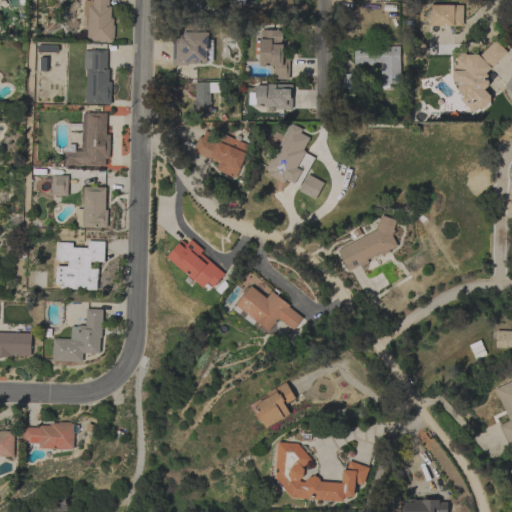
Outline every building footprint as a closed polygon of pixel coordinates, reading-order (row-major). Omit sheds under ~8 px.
[(84,0),(109,0),(109,6),(111,6),(111,18),(113,18),(113,25),(114,25),(114,41),(87,40),(87,29),(83,29),(84,6),(84,0)] [(463,26),(451,26),(451,25),(430,25),(430,4),(443,4),(444,0),(462,0),(460,5),(463,5),(463,26)] [(173,38),(178,38),(178,31),(181,32),(182,22),(208,23),(208,31),(213,31),(213,62),(207,61),(207,62),(196,62),(196,63),(188,63),(188,65),(172,65),(173,38)] [(289,79),(275,78),(275,66),(260,65),(260,54),(255,54),(255,37),(261,38),(261,30),(282,30),(282,44),(283,44),(283,56),(290,56),(289,79)] [(460,99),(463,96),(453,86),(453,70),(454,70),(454,52),(465,52),(465,54),(478,54),(479,56),(496,39),(508,51),(486,73),(488,75),(486,78),(489,81),(489,85),(484,89),(491,95),(489,101),(490,102),(490,105),(489,106),(488,107),(487,107),(484,107),(478,107),(473,112),(460,99)] [(381,49),(381,46),(399,46),(400,83),(380,83),(380,63),(354,64),(354,50),(381,49)] [(86,70),(84,70),(84,56),(91,56),(91,50),(107,50),(107,69),(109,69),(109,81),(111,81),(111,104),(93,103),(93,105),(87,104),(87,103),(86,103),(86,70)] [(48,70),(39,70),(40,57),(48,57),(48,70)] [(342,74),(357,74),(357,88),(342,88),(342,74)] [(210,91),(210,116),(195,116),(195,110),(193,110),(193,100),(195,100),(195,97),(195,82),(210,82),(210,91)] [(292,109),(276,109),(277,106),(256,106),(256,105),(248,105),(249,92),(247,92),(247,87),(255,87),(255,85),(266,85),(266,84),(293,84),(292,109)] [(83,114),(86,114),(86,112),(106,113),(106,134),(110,134),(109,158),(105,158),(105,166),(64,165),(64,152),(68,144),(75,144),(75,150),(82,150),(83,114)] [(313,157),(298,186),(287,180),(285,182),(270,174),(271,171),(267,169),(292,123),(303,129),(301,132),(310,137),(304,149),(306,151),(305,152),(313,157)] [(217,169),(219,163),(192,151),(199,136),(202,137),(205,130),(220,137),(222,133),(250,146),(236,178),(217,169)] [(45,191),(46,184),(44,184),(44,181),(43,181),(44,176),(52,176),(52,174),(68,174),(68,196),(51,195),(51,191),(45,191)] [(324,182),(315,199),(299,191),(308,174),(324,182)] [(76,208),(83,208),(83,186),(106,187),(105,210),(108,210),(107,227),(85,227),(85,228),(78,228),(78,226),(76,226),(76,208)] [(377,229),(381,215),(396,220),(393,230),(395,231),(394,235),(392,235),(397,245),(389,250),(390,251),(382,255),(381,252),(367,259),(369,262),(361,266),(361,265),(348,271),(337,250),(377,229)] [(224,274),(213,287),(208,282),(203,288),(167,257),(181,240),(186,244),(190,239),(203,250),(200,253),(224,274)] [(55,260),(55,242),(72,242),(72,247),(87,247),(88,241),(105,241),(104,262),(91,261),(91,268),(98,268),(98,278),(97,278),(97,290),(61,288),(61,284),(55,284),(55,266),(68,266),(68,261),(55,260)] [(233,309),(236,305),(251,285),(266,298),(274,288),(278,292),(276,295),(289,305),(288,306),(302,318),(293,329),(279,318),(268,331),(256,320),(252,324),(233,309)] [(52,361),(53,338),(71,339),(71,326),(78,326),(78,325),(85,325),(86,309),(102,309),(102,337),(100,337),(100,353),(83,353),(82,361),(52,361)] [(0,322),(10,322),(10,327),(19,328),(19,323),(29,323),(29,333),(31,333),(30,356),(10,355),(10,357),(0,356),(0,322)] [(511,330),(511,347),(506,347),(506,348),(495,347),(496,330),(511,330)] [(495,388),(511,380),(511,443),(509,445),(499,425),(510,420),(495,388)] [(295,398),(284,404),(289,413),(265,427),(255,409),(259,407),(257,403),(269,396),(267,392),(285,381),(295,398)] [(39,427),(39,425),(51,425),(51,422),(58,423),(58,421),(71,422),(71,423),(74,423),(74,424),(73,432),(74,432),(74,449),(39,448),(39,443),(22,442),(23,426),(39,427)] [(0,431),(14,431),(14,456),(0,456),(0,431)] [(284,489),(279,493),(271,484),(276,480),(275,478),(278,442),(298,443),(311,460),(303,466),(301,466),(304,469),(303,476),(299,479),(301,481),(303,481),(304,482),(305,480),(310,476),(312,476),(315,474),(320,481),(342,483),(343,469),(346,470),(349,460),(369,467),(363,485),(355,482),(354,497),(344,496),(344,501),(291,498),(284,489)] [(51,496),(51,494),(52,492),(53,490),(55,488),(56,487),(59,485),(61,484),(63,484),(65,484),(67,485),(70,486),(72,488),(74,489),(76,492),(77,494),(77,497),(77,500),(77,502),(75,504),(74,506),(72,508),(69,510),(67,510),(64,511),(62,510),(58,509),(55,507),(54,505),(53,504),(52,502),(51,500),(51,496)] [(403,511),(403,498),(413,498),(413,499),(438,499),(438,501),(447,501),(447,511),(403,511)]
